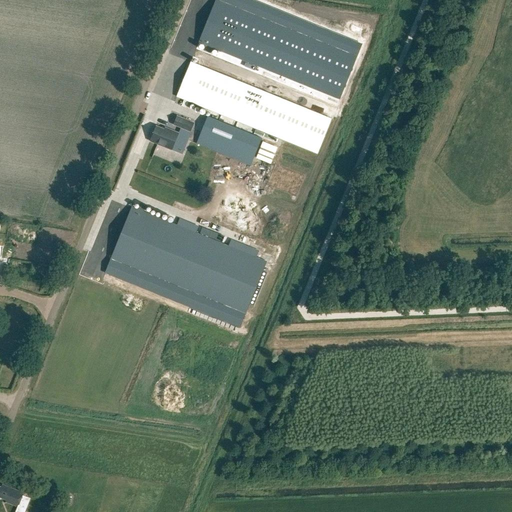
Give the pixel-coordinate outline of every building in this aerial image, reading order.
[(216,0),(199,42),(206,45),(213,47),(339,99),(361,45),(249,0),(216,0)] [(213,47),(206,45),(204,50),(211,53),(213,47)] [(191,62),(177,97),(316,153),(330,119),(191,62)] [(177,116),(174,125),(181,128),(185,130),(186,125),(192,128),(194,123),(177,116)] [(208,117),(196,144),(251,166),(262,138),(208,117)] [(156,126),(150,141),(172,150),(172,149),(181,153),(190,132),(185,130),(181,128),(179,133),(169,129),(168,131),(156,126)] [(263,142),(256,158),(270,164),(277,148),(263,142)] [(133,206),(112,256),(247,311),(267,261),(223,243),(200,234),(133,206)] [(203,227),(200,234),(223,243),(225,237),(203,227)] [(6,502),(17,506),(15,511),(24,511),(30,497),(22,494),(23,492),(3,484),(1,487),(0,486),(0,497),(7,500),(6,502)]
